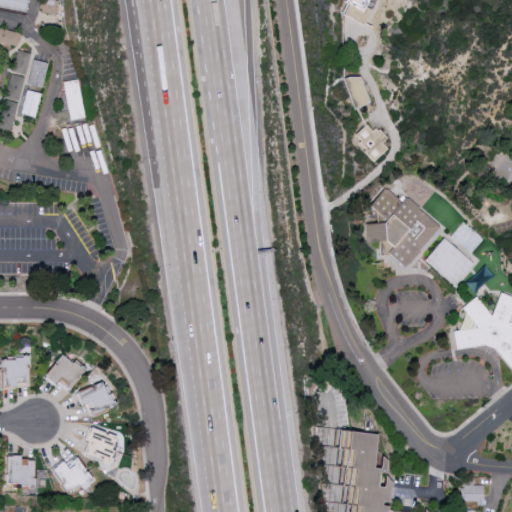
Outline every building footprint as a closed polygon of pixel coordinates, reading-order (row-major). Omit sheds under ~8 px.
[(56,2),(46,0),(40,0),(39,12),(54,14),(56,2)] [(345,0),(345,19),(366,20),(367,9),(367,0),(345,0)] [(0,41),(16,45),(19,31),(0,26),(0,41)] [(28,53),(14,50),(0,117),(0,126),(12,129),(28,53)] [(386,138),(377,127),(372,132),(365,125),(352,136),(373,160),(386,149),(381,143),(386,138)] [(439,224),(406,199),(399,199),(383,188),(369,206),(376,212),(377,223),(366,224),(367,241),(368,242),(378,241),(379,255),(389,255),(405,268),(439,224)] [(454,286),(473,263),(442,238),(424,261),(454,286)] [(494,349),(511,372),(511,371),(511,321),(510,322),(509,321),(511,313),(511,296),(500,293),(492,317),(476,297),(462,307),(477,328),(453,331),(455,349),(486,346),(494,349)] [(43,376),(63,352),(85,370),(65,394),(43,376)] [(28,355),(0,355),(0,388),(29,388),(28,355)] [(105,380),(116,405),(89,416),(79,391),(105,380)] [(88,426),(78,451),(109,463),(119,439),(88,426)] [(358,511),(359,506),(355,506),(357,488),(352,487),(354,469),(350,468),(352,450),(347,450),(349,431),(381,435),(378,453),(374,453),(372,468),(379,468),(381,456),(386,461),(384,472),(379,472),(377,486),(383,487),(384,475),(390,482),(387,502),(381,501),(381,505),(387,506),(386,511),(358,511)] [(73,452),(91,478),(69,493),(51,468),(73,452)] [(5,453),(34,453),(33,488),(5,488),(5,453)] [(482,486),(460,485),(460,502),(482,503),(482,486)]
